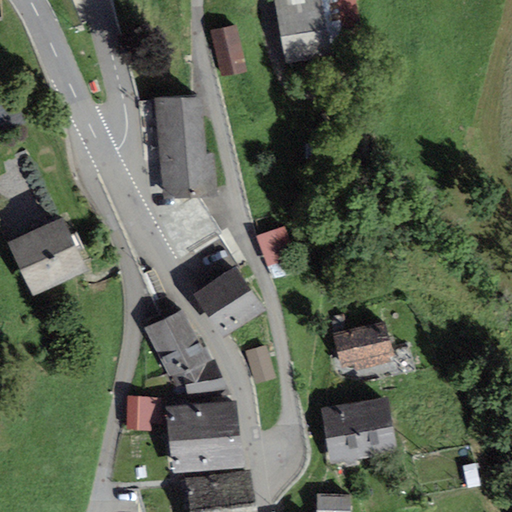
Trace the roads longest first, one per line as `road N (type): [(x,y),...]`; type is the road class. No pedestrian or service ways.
road 1 (residential): [(91,511),(134,296),(86,163),(85,120)]
road 2 (residential): [(106,157),(240,385),(264,475),(265,511)]
road 3 (residential): [(106,157),(120,143),(126,118),(96,0)]
road 4 (secondary): [(26,0),(85,120)]
